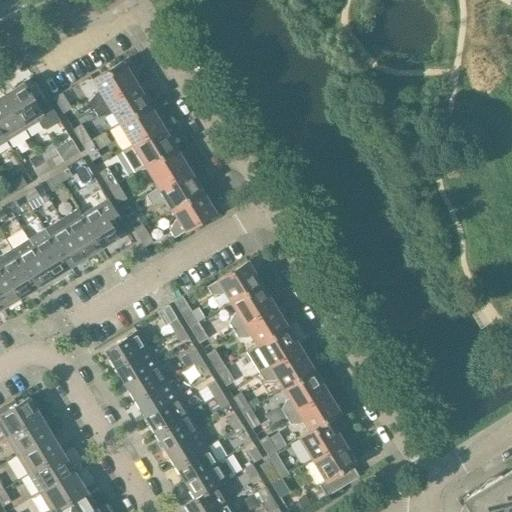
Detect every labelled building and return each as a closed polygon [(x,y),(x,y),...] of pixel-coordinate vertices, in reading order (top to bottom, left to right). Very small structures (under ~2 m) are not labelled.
[(88,102),(92,109),(135,83),(122,61),(92,80),(98,91),(96,92),(88,102)] [(23,83),(4,95),(25,129),(38,121),(42,129),(46,130),(60,121),(47,101),(44,103),(38,95),(32,99),(23,83)] [(112,113),(118,123),(148,105),(135,83),(92,109),(97,117),(110,114),(112,113)] [(53,98),(62,113),(70,108),(61,93),(53,98)] [(4,95),(0,97),(0,129),(6,140),(25,129),(4,95)] [(118,123),(131,145),(161,127),(148,105),(118,123)] [(72,130),(82,145),(90,140),(80,125),(72,130)] [(131,145),(120,152),(133,173),(144,166),(174,148),(161,127),(131,145)] [(90,140),(82,145),(92,161),(100,156),(90,140)] [(144,166),(158,188),(188,169),(174,148),(144,166)] [(57,153),(45,161),(50,170),(63,162),(57,153)] [(50,170),(45,161),(32,169),(38,177),(50,170)] [(63,169),(56,174),(60,182),(71,176),(66,167),(63,169)] [(99,173),(108,188),(116,183),(107,168),(99,173)] [(165,200),(170,209),(201,191),(188,169),(158,188),(145,195),(151,205),(165,200)] [(60,182),(56,174),(45,181),(50,189),(60,182)] [(20,176),(8,184),(14,193),(26,185),(20,176)] [(116,183),(108,188),(118,204),(126,199),(116,183)] [(14,193),(8,184),(0,188),(0,198),(1,200),(14,193)] [(34,187),(23,194),(28,202),(38,196),(34,187)] [(201,191),(170,209),(176,219),(174,221),(169,230),(174,238),(214,213),(201,191)] [(28,202),(23,194),(12,201),(17,209),(28,202)] [(107,199),(81,215),(100,248),(118,237),(115,234),(124,228),(107,199)] [(77,209),(60,219),(84,257),(100,248),(81,215),(77,209)] [(125,216),(134,231),(143,227),(133,211),(125,216)] [(44,229),(48,235),(63,260),(68,267),(84,257),(60,219),(44,229)] [(143,227),(134,231),(144,247),(152,242),(143,227)] [(48,235),(32,245),(52,278),(68,267),(63,260),(48,235)] [(28,239),(11,249),(35,288),(52,278),(32,245),(28,239)] [(0,255),(0,266),(19,298),(35,288),(11,249),(0,255)] [(224,293),(230,302),(260,284),(246,262),(216,280),(206,287),(211,295),(221,295),(224,293)] [(19,298),(0,266),(0,303),(2,308),(19,298)] [(228,323),(232,330),(256,316),(273,305),(260,284),(230,302),(236,312),(233,314),(228,323)] [(180,312),(189,327),(197,322),(188,307),(182,297),(173,301),(180,312)] [(168,324),(173,331),(181,327),(168,305),(156,312),(164,326),(168,324)] [(250,336),(256,345),(286,327),(273,305),(256,316),(232,330),(237,338),(248,338),(250,336)] [(197,322),(189,327),(198,343),(206,338),(197,322)] [(181,327),(173,331),(179,342),(188,337),(181,327)] [(256,345),(246,352),(254,366),(259,373),(282,359),(299,348),(286,327),(256,345)] [(104,351),(114,367),(146,348),(136,331),(104,351)] [(114,367),(124,384),(156,364),(146,348),(114,367)] [(277,379),(282,388),(297,379),(312,370),(299,348),(282,359),(259,373),(263,381),(274,381),(277,379)] [(186,353),(193,365),(201,360),(194,349),(186,353)] [(206,355),(215,371),(223,365),(214,350),(206,355)] [(201,360),(193,365),(199,375),(208,370),(201,360)] [(124,384),(134,401),(166,381),(156,364),(124,384)] [(223,365),(215,371),(225,386),(233,381),(223,365)] [(280,409),(285,416),(326,391),(312,370),(297,379),(282,388),(288,398),(285,400),(280,409)] [(134,401),(144,417),(176,397),(166,381),(134,401)] [(206,386),(213,397),(221,393),(214,381),(206,386)] [(303,422),(308,431),(309,431),(328,419),(328,420),(339,413),(326,391),(285,416),(290,424),(300,423),(303,422)] [(221,393),(213,397),(220,408),(228,403),(221,393)] [(232,398),(242,413),(250,409),(240,393),(232,398)] [(16,404),(13,399),(0,406),(0,429),(5,437),(39,416),(28,397),(16,404)] [(144,417),(154,433),(186,413),(176,397),(144,417)] [(250,409),(242,413),(251,429),(259,424),(250,409)] [(154,433),(164,450),(196,430),(186,413),(154,433)] [(226,419),(233,430),(241,425),(234,414),(226,419)] [(50,435),(39,416),(5,437),(16,456),(50,435)] [(298,437),(311,459),(341,441),(328,420),(328,419),(309,431),(308,431),(298,437)] [(241,425),(233,430),(240,441),(248,435),(241,425)] [(164,450),(174,466),(206,446),(196,430),(164,450)] [(16,456),(28,474),(62,453),(50,435),(16,456)] [(258,441),(268,456),(276,451),(266,436),(258,441)] [(341,441),(311,459),(324,480),(318,484),(326,496),(358,477),(351,465),(355,463),(341,441)] [(174,466),(184,483),(216,463),(206,446),(174,466)] [(246,452),(253,462),(260,457),(254,447),(246,452)] [(28,474),(38,492),(63,477),(73,471),(62,453),(28,474)] [(216,463),(184,483),(194,498),(194,499),(216,485),(216,486),(227,479),(233,475),(223,458),(216,463)] [(243,469),(250,480),(258,475),(251,464),(243,469)] [(261,469),(270,484),(279,479),(269,464),(261,469)] [(38,492),(50,511),(60,505),(63,503),(84,490),(73,471),(63,477),(38,492)] [(511,511),(511,473),(470,500),(475,509),(473,510),(472,508),(472,507),(468,506),(467,506),(464,507),(462,509),(461,510),(461,511),(460,511),(511,511)] [(184,504),(188,511),(209,511),(226,502),(216,486),(216,485),(194,499),(194,498),(184,504)] [(256,491),(263,502),(271,497),(264,486),(256,491)] [(2,489),(0,490),(0,504),(1,507),(10,502),(2,489)] [(50,511),(88,511),(95,508),(84,490),(63,503),(60,505),(50,511)] [(243,499),(249,508),(260,502),(254,493),(243,499)] [(304,495),(287,506),(290,511),(303,511),(312,507),(304,495)] [(271,497),(263,502),(269,511),(278,507),(271,497)] [(209,511),(232,511),(226,502),(209,511)]
